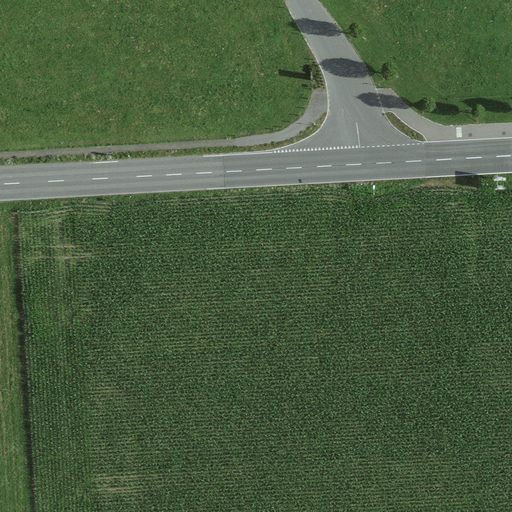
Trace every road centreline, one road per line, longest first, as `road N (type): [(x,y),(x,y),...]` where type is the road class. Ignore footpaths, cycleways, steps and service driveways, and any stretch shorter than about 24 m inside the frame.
road 1 (secondary): [(343,165),(0,184)]
road 2 (unclassified): [(343,165),(337,66),(300,0)]
road 3 (secondary): [(511,156),(343,165)]
